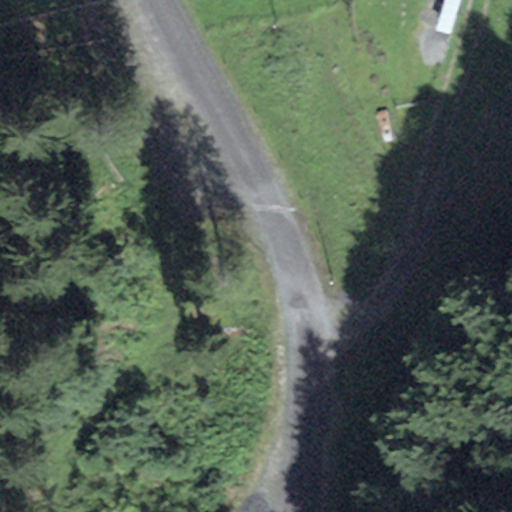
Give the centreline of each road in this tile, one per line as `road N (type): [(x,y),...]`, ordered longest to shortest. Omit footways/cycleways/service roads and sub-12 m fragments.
road 1 (track): [(165,0),(226,116),(308,335),(293,511)]
road 2 (track): [(308,335),(388,287),(410,243),(477,0)]
